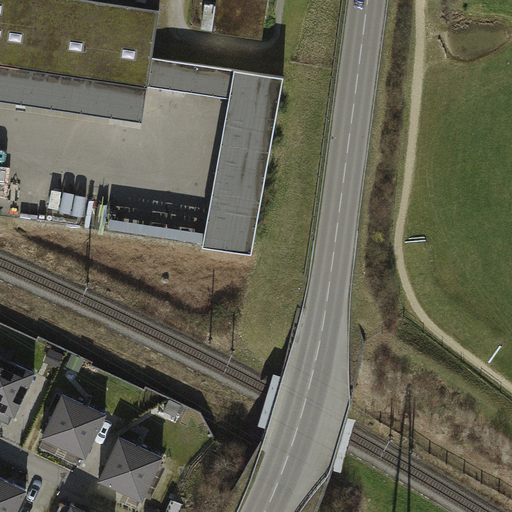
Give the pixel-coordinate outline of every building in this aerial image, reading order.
[(163,17),(53,0),(0,0),(0,72),(150,95),(152,90),(156,62),(163,17)] [(224,0),(219,33),(264,39),(269,0),(224,0)] [(284,83),(156,62),(152,90),(232,103),(207,254),(255,262),(284,83)] [(150,95),(0,72),(0,106),(144,129),(150,95)] [(36,371),(0,353),(0,406),(15,414),(36,371)] [(107,413),(64,392),(43,435),(86,456),(107,413)] [(164,455),(121,434),(100,477),(143,498),(164,455)] [(17,511),(29,490),(0,476),(0,511),(17,511)] [(92,511),(74,503),(69,511),(92,511)]
